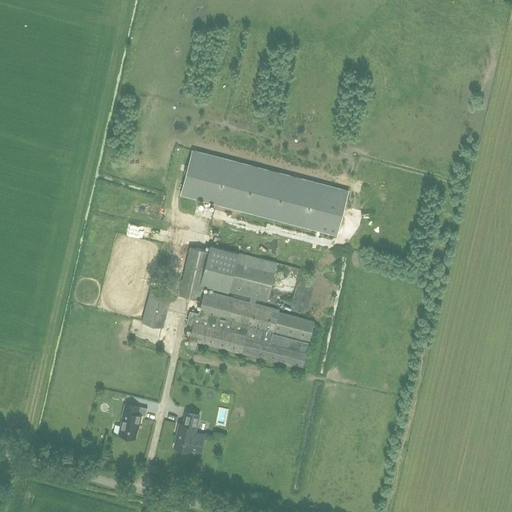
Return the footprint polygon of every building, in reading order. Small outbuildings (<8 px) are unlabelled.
[(181,194),(336,235),(348,191),(193,150),(181,194)] [(199,214),(214,218),(216,211),(201,206),(199,214)] [(216,218),(224,219),(225,210),(217,209),(216,218)] [(210,245),(209,251),(190,247),(180,295),(199,299),(202,284),(267,301),(277,262),(210,245)] [(301,369),(309,341),(314,322),(278,312),(279,310),(205,290),(199,313),(190,311),(187,325),(192,327),(187,346),(195,349),(197,341),(301,369)] [(162,326),(170,296),(150,291),(143,321),(162,326)] [(165,347),(171,351),(175,346),(169,341),(165,347)] [(147,409),(125,404),(119,435),(134,438),(138,423),(140,415),(145,416),(147,409)] [(194,433),(197,421),(185,418),(183,424),(179,423),(177,432),(178,433),(174,447),(190,451),(191,449),(201,451),(205,436),(194,433)]
